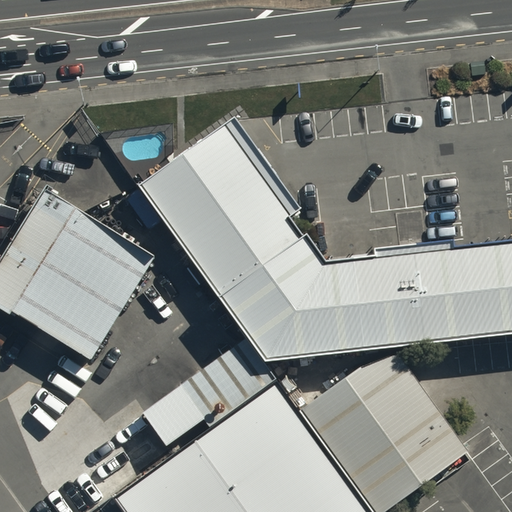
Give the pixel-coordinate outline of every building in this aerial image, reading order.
[(511,235),(311,260),(280,215),(289,209),(226,119),(136,181),(259,358),(511,331),(511,235)] [(41,186),(0,252),(0,309),(90,364),(156,256),(41,186)] [(256,388),(226,347),(177,383),(207,423),(256,388)] [(373,349),(295,405),(371,510),(463,445),(391,347),(373,349)] [(369,511),(273,379),(110,497),(120,511),(369,511)] [(173,390),(146,410),(173,448),(201,429),(173,390)] [(88,453),(44,485),(63,511),(76,511),(112,487),(88,453)]
